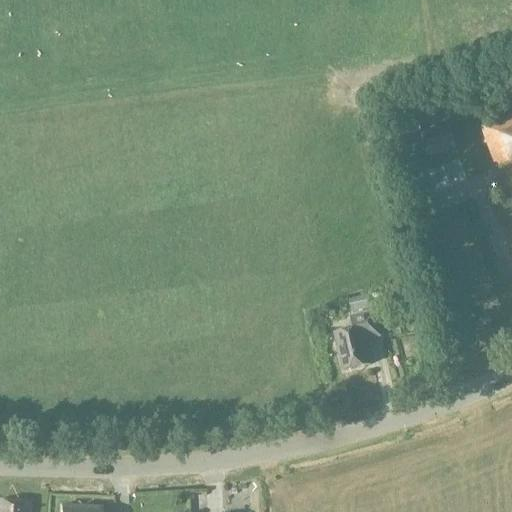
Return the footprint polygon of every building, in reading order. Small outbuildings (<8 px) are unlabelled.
[(511,115),(481,127),(497,170),(511,163),(511,115)] [(426,157),(455,150),(450,127),(422,134),(426,157)] [(439,180),(444,189),(458,183),(453,173),(439,180)] [(353,315),(372,310),(369,297),(349,302),(353,315)] [(335,335),(342,372),(370,366),(365,341),(379,338),(374,314),(351,318),(353,331),(335,335)] [(294,511),(320,511),(320,496),(294,497),(294,511)] [(0,503),(0,511),(27,511),(28,505),(0,503)]
